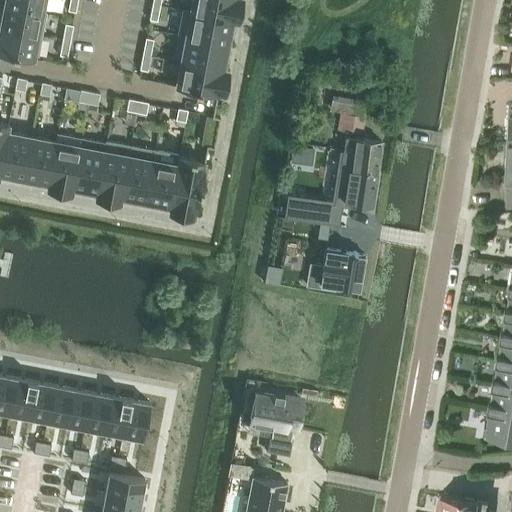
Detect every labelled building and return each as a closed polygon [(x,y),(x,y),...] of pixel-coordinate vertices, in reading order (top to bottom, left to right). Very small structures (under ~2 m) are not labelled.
[(5,0),(5,3),(42,11),(44,0),(5,0)] [(70,0),(68,10),(76,11),(78,0),(70,0)] [(183,9),(232,18),(235,0),(192,0),(191,10),(183,9)] [(0,27),(42,35),(47,12),(42,11),(5,3),(0,27)] [(161,5),(153,3),(149,19),(158,21),(161,5)] [(178,34),(228,43),(232,18),(183,9),(178,34)] [(63,39),(71,40),(74,25),(66,23),(63,39)] [(42,35),(0,27),(0,28),(0,50),(11,53),(11,54),(17,56),(17,54),(38,58),(42,35)] [(228,43),(178,34),(178,35),(186,37),(181,60),(223,68),(228,43)] [(151,54),(154,39),(146,37),(143,53),(151,54)] [(60,54),(68,56),(71,40),(63,39),(60,54)] [(151,54),(143,53),(140,69),(148,70),(151,54)] [(223,68),(181,60),(177,85),(194,88),(194,90),(200,91),(200,89),(218,93),(223,68)] [(28,79),(17,77),(15,89),(25,90),(28,79)] [(42,81),(40,93),(50,95),(52,83),(42,81)] [(88,103),(91,91),(81,89),(79,101),(88,103)] [(91,91),(88,103),(98,105),(101,93),(91,91)] [(337,129),(363,134),(366,116),(363,116),(366,100),(333,94),(330,110),(340,112),(337,129)] [(137,112),(139,100),(129,98),(127,110),(137,112)] [(139,100),(137,112),(147,114),(149,102),(139,100)] [(189,109),(178,107),(176,119),(186,121),(189,109)] [(207,115),(206,123),(204,130),(216,133),(219,118),(207,115)] [(0,172),(8,131),(9,123),(0,121),(0,172)] [(0,172),(24,177),(32,136),(8,131),(0,172)] [(73,186),(81,145),(82,137),(57,132),(56,140),(48,182),(73,186)] [(48,182),(56,140),(32,136),(24,177),(48,182)] [(346,138),(344,151),(355,153),(353,170),(378,174),(382,142),(356,138),(356,139),(346,138)] [(293,144),(291,157),(313,160),(315,147),(293,144)] [(97,191),(105,150),(81,145),(73,186),(97,191)] [(105,150),(97,191),(121,196),(129,154),(105,150)] [(288,196),(285,217),(339,224),(343,202),(373,206),(378,174),(353,170),(355,153),(344,151),(337,203),(288,196)] [(129,154),(121,196),(145,200),(153,159),(129,154)] [(177,163),(169,205),(196,210),(199,192),(200,192),(201,186),(200,186),(205,161),(194,159),(195,157),(189,156),(189,158),(178,156),(177,163)] [(153,159),(145,200),(169,205),(177,163),(153,159)] [(285,235),(283,249),(302,252),(304,238),(285,235)] [(335,285),(360,289),(366,254),(326,247),(323,266),(311,264),(308,285),(334,289),(335,285)] [(511,312),(504,311),(500,335),(511,337),(511,312)] [(511,337),(500,335),(496,359),(511,361),(511,337)] [(511,361),(496,359),(491,382),(511,385),(511,361)] [(0,373),(0,410),(10,412),(17,376),(0,373)] [(17,376),(10,412),(29,416),(36,380),(17,376)] [(36,380),(29,416),(48,420),(55,384),(36,380)] [(511,385),(491,382),(487,406),(511,410),(511,385)] [(55,384),(48,420),(67,423),(74,387),(55,384)] [(74,387),(67,423),(86,427),(93,391),(74,387)] [(93,391),(86,427),(105,430),(111,394),(93,391)] [(271,436),(268,450),(290,454),(292,440),(291,440),(294,426),(298,427),(303,400),(284,396),(285,394),(275,392),(274,394),(256,391),(250,423),(273,428),(271,436)] [(111,394),(105,430),(123,434),(130,398),(111,394)] [(130,398),(123,434),(143,438),(150,402),(130,398)] [(511,410),(487,406),(483,430),(511,434),(511,410)] [(6,434),(4,446),(12,447),(14,435),(6,434)] [(36,440),(34,452),(42,453),(44,441),(36,440)] [(44,441),(42,453),(49,455),(52,443),(44,441)] [(74,447),(72,459),(79,460),(82,448),(74,447)] [(82,448),(79,460),(87,462),(89,450),(82,448)] [(112,454),(109,466),(117,468),(119,456),(112,454)] [(119,456),(117,468),(125,469),(127,457),(119,456)] [(251,477),(253,466),(231,462),(229,473),(251,477)] [(109,471),(105,491),(141,498),(145,478),(109,471)] [(253,476),(245,511),(282,511),(288,482),(253,476)] [(74,477),(72,484),(84,487),(85,479),(74,477)] [(72,484),(71,492),(82,494),(84,487),(72,484)] [(105,491),(102,510),(113,511),(138,511),(141,498),(105,491)] [(438,507),(436,511),(483,511),(486,499),(474,497),(474,496),(463,494),(463,496),(441,493),(440,493),(439,496),(437,496),(435,506),(438,507)]
